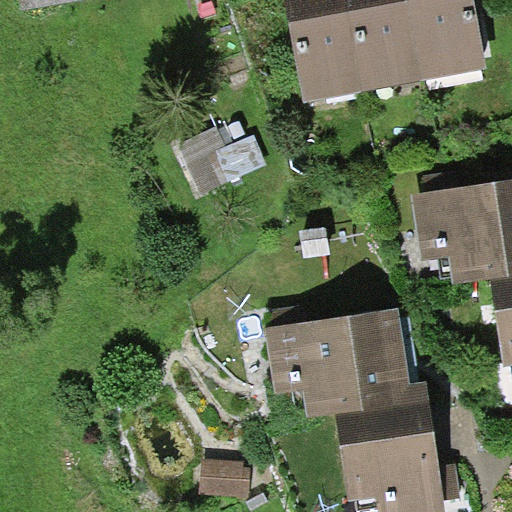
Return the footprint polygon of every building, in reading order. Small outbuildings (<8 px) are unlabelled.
[(23,0),(30,22),(111,0),(23,0)] [(287,0),(305,106),(370,95),(353,0),(287,0)] [(353,0),(370,95),(428,85),(413,0),(353,0)] [(413,0),(428,85),(486,75),(473,0),(413,0)] [(203,199),(268,174),(250,128),(185,153),(203,199)] [(511,181),(412,196),(423,264),(450,260),(454,288),(493,282),(511,279),(511,181)] [(511,279),(493,282),(506,371),(511,369),(511,279)] [(402,314),(266,333),(279,426),(337,418),(432,404),(430,386),(412,388),(402,314)] [(432,404),(337,418),(351,506),(379,501),(380,511),(447,511),(446,501),(461,499),(456,467),(442,469),(432,404)]
